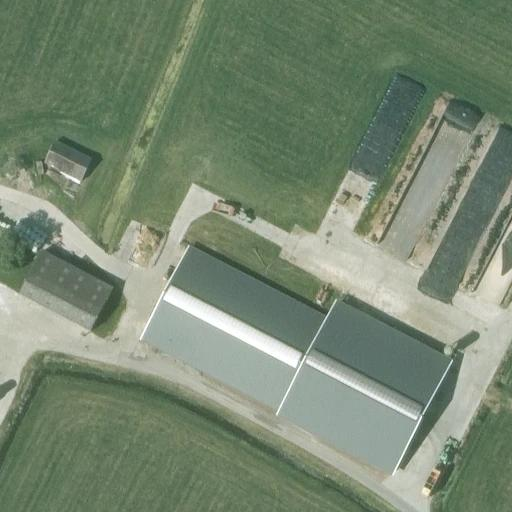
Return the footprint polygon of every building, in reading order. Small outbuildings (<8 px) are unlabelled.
[(400,77),(381,124),(409,135),(428,89),(400,77)] [(449,104),(422,173),(452,185),(479,115),(449,104)] [(93,160),(56,142),(45,164),(82,182),(93,160)] [(335,306),(327,321),(189,249),(142,339),(396,471),(451,366),(335,306)] [(43,252),(24,297),(100,327),(118,282),(43,252)] [(483,272),(478,295),(500,299),(505,277),(483,272)]
